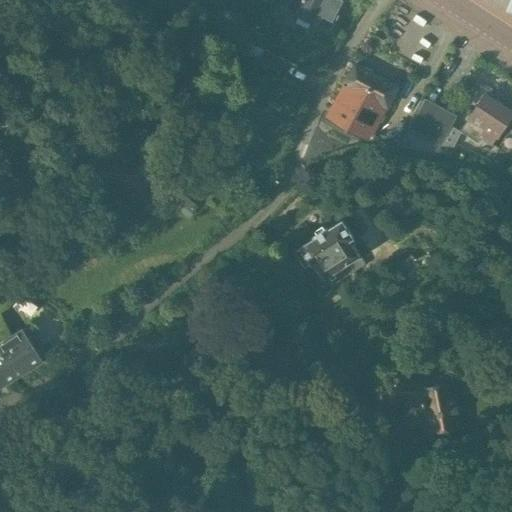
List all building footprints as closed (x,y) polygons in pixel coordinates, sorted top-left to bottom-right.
[(291,0),(287,9),(313,22),(314,21),(330,29),(344,0),(291,0)] [(267,48),(260,60),(281,72),(287,60),(267,48)] [(354,63),(324,119),(368,142),(398,86),(354,63)] [(511,116),(511,110),(485,93),(461,130),(478,142),(482,136),(493,143),(499,135),(500,135),(511,116)] [(425,99),(409,129),(439,146),(456,115),(425,99)] [(343,219),(328,228),(327,227),(316,236),(302,245),(302,246),(295,251),(305,266),(312,262),(313,263),(314,262),(324,277),(327,276),(332,284),(366,264),(351,240),(354,238),(343,219)] [(387,267),(400,292),(425,279),(412,254),(387,267)] [(44,354),(27,326),(21,330),(20,329),(11,335),(0,311),(9,307),(3,295),(0,297),(0,351),(1,353),(0,353),(0,360),(4,367),(5,366),(10,367),(14,374),(38,359),(38,358),(44,354)] [(0,382),(14,374),(10,367),(5,366),(4,367),(0,360),(0,353),(1,353),(0,351),(0,382)] [(454,380),(430,384),(404,381),(402,396),(422,398),(430,432),(463,425),(454,380)] [(335,426),(309,423),(307,448),(332,451),(335,426)]
